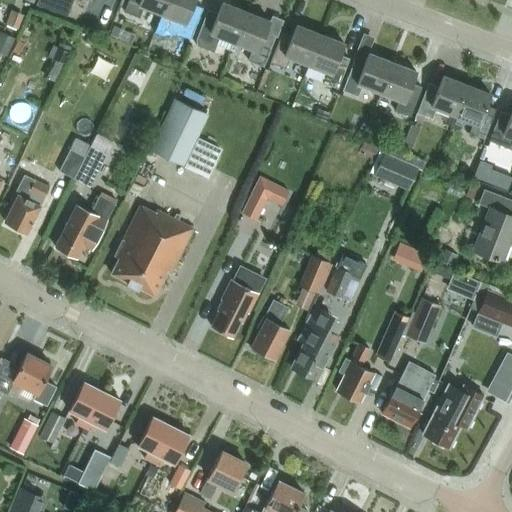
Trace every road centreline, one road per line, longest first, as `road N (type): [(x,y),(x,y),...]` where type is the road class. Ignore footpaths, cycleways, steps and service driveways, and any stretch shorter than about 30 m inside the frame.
road 1 (unclassified): [(473,509),(0,278)]
road 2 (residential): [(511,52),(376,0)]
